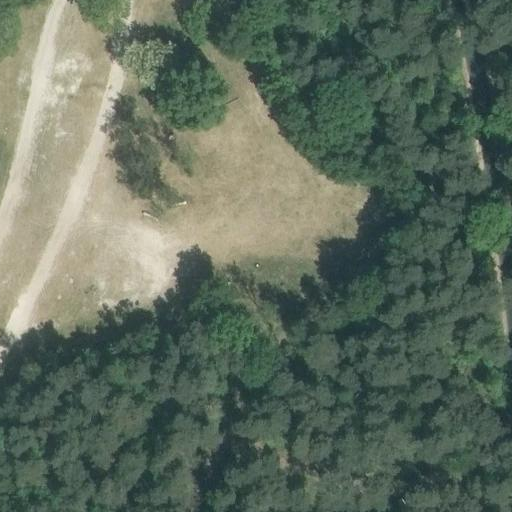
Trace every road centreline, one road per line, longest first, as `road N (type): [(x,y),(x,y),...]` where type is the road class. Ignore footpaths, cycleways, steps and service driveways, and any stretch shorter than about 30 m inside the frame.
road 1 (track): [(0,370),(72,228),(110,121),(123,0)]
road 2 (unclassified): [(511,295),(461,0)]
